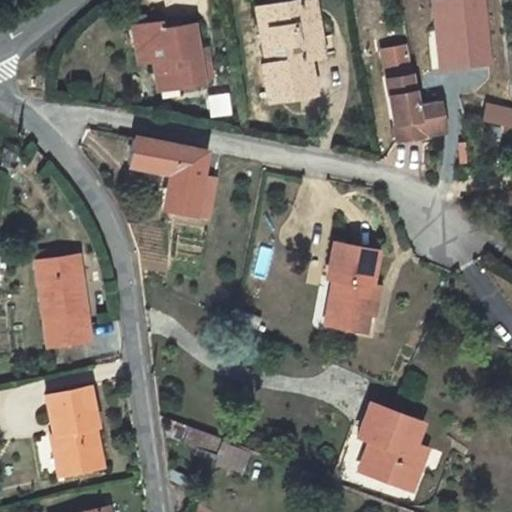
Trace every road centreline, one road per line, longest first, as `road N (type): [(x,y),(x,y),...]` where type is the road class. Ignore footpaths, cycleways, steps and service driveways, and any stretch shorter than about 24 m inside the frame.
road 1 (residential): [(511,241),(440,188),(90,116),(29,128)]
road 2 (residential): [(29,128),(93,188),(126,279),(158,511)]
